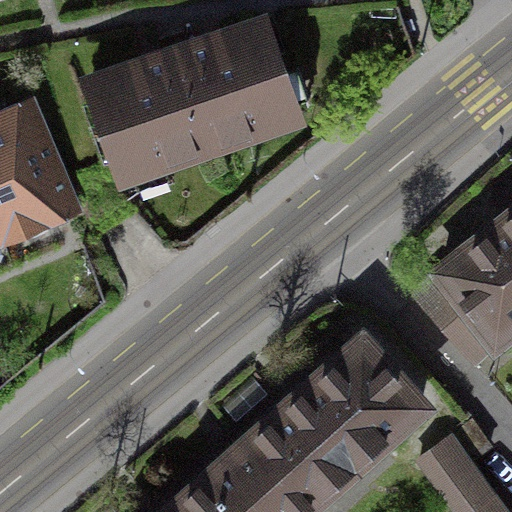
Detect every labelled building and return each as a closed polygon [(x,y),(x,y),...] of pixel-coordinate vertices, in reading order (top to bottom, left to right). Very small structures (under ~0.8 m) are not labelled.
[(274,15),(88,81),(123,180),(207,150),(309,114),(274,15)] [(17,120),(0,127),(0,224),(69,196),(30,103),(12,110),(17,120)] [(511,325),(511,214),(441,269),(413,295),(472,360),(495,339),(511,325)] [(319,511),(440,404),(366,322),(296,385),(171,497),(154,511),(319,511)] [(470,414),(449,432),(473,460),(494,442),(470,414)] [(511,511),(473,460),(449,432),(416,456),(458,511),(511,511)]
